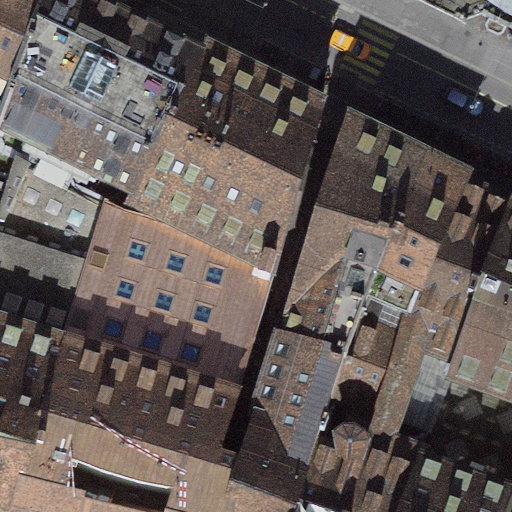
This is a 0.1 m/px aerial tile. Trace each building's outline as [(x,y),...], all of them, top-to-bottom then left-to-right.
[(45,0),(0,123),(0,176),(8,179),(13,163),(24,168),(32,150),(134,198),(200,63),(125,26),(71,0),(45,0)] [(0,0),(0,123),(45,0),(0,0)] [(511,0),(495,0),(511,10),(511,0)] [(147,202),(283,245),(319,121),(259,92),(200,63),(134,198),(147,202)] [(281,343),(344,364),(360,323),(420,170),(347,135),(324,208),(281,343)] [(283,245),(147,202),(140,220),(126,216),(24,168),(13,163),(8,179),(11,180),(0,216),(0,223),(92,252),(60,357),(63,358),(15,511),(231,511),(244,474),(240,472),(216,464),(227,430),(283,245)] [(404,338),(462,192),(441,181),(420,170),(360,323),(404,338)] [(0,216),(11,180),(8,179),(0,176),(0,216)] [(485,203),(462,192),(404,338),(367,449),(368,450),(416,465),(449,376),(508,215),(485,203)] [(511,217),(508,215),(449,376),(511,398),(511,217)] [(60,357),(92,252),(0,223),(0,511),(15,511),(63,358),(60,357)] [(346,511),(368,450),(367,449),(404,338),(360,323),(344,364),(294,511),(346,511)] [(294,511),(344,364),(281,343),(256,423),(240,472),(244,474),(231,511),(294,511)] [(509,511),(511,506),(511,398),(449,376),(416,465),(398,511),(509,511)] [(398,511),(416,465),(368,450),(346,511),(398,511)]
